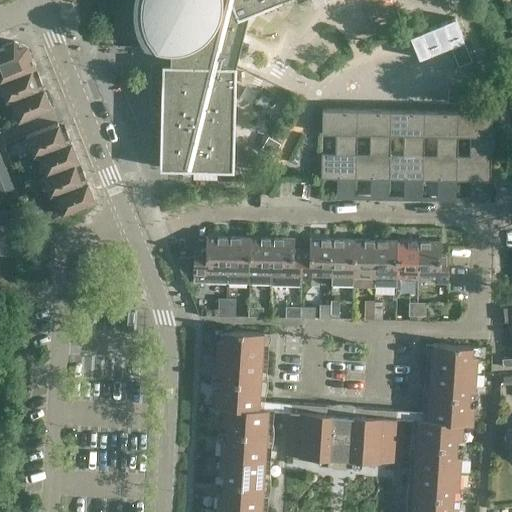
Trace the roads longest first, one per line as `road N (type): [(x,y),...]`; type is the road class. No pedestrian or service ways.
road 1 (residential): [(315,326),(467,329),(478,316),(481,237),(467,220),(219,214),(136,242)]
road 2 (tertiary): [(163,511),(169,347),(136,242)]
road 3 (tertiary): [(136,242),(38,0)]
